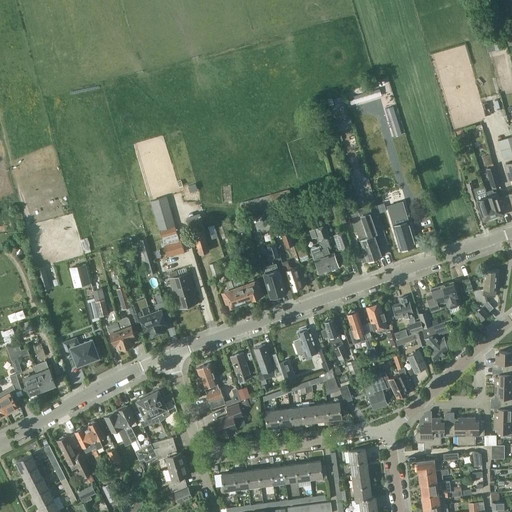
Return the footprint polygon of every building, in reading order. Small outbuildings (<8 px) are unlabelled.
[(505,40),(497,42),(494,43),(494,45),(496,51),(507,49),(505,40)] [(349,120),(344,103),(332,107),(336,123),(344,121),(349,120)] [(330,124),(324,104),(312,108),(318,127),(330,124)] [(463,129),(456,132),(458,138),(465,136),(463,129)] [(511,157),(511,140),(511,136),(498,140),(504,160),(511,157)] [(497,174),(496,170),(494,166),(486,168),(492,188),(500,186),(497,174)] [(476,195),(474,187),(468,189),(470,199),(476,198),(476,195)] [(288,190),(240,203),(243,216),(291,203),(288,190)] [(492,190),(486,192),(485,192),(494,217),(504,214),(497,193),(494,195),(492,190)] [(494,217),(485,192),(476,195),(484,220),(494,217)] [(179,239),(174,225),(166,196),(151,201),(159,229),(162,239),(163,239),(168,256),(184,251),(181,239),(179,239)] [(415,245),(402,201),(387,206),(400,249),(415,245)] [(369,205),(358,209),(359,212),(358,212),(362,224),(367,237),(366,238),(374,258),(385,254),(378,235),(379,235),(369,205)] [(262,215),(264,224),(281,220),(278,211),(262,215)] [(358,212),(351,214),(357,233),(364,253),(360,255),(363,262),(374,258),(366,238),(367,237),(362,224),(358,212)] [(212,223),(212,222),(208,217),(203,220),(207,226),(212,223)] [(238,223),(240,232),(248,230),(246,221),(238,223)] [(321,248),(329,270),(339,266),(334,252),(330,253),(328,247),(330,246),(327,238),(330,237),(326,224),(315,228),(321,247),(321,248)] [(223,239),(229,237),(225,225),(215,228),(216,230),(220,229),(223,239)] [(203,229),(193,232),(195,238),(199,253),(209,250),(205,235),(203,229)] [(294,245),(289,229),(273,234),(274,236),(282,234),(286,248),(294,245)] [(344,231),(337,234),(342,250),(350,247),(344,231)] [(146,238),(140,240),(144,252),(149,250),(146,238)] [(300,261),(308,258),(303,241),(295,244),(300,261)] [(267,246),(271,259),(279,257),(275,243),(267,246)] [(321,247),(319,248),(318,246),(316,245),(315,245),(313,246),(312,247),(311,249),(311,251),(312,253),(313,256),(314,256),(315,259),(320,273),(329,270),(321,248),(321,247)] [(152,260),(147,262),(150,274),(156,272),(152,260)] [(291,268),(288,261),(283,262),(287,275),(292,290),(303,287),(296,266),(291,268)] [(216,262),(210,264),(214,279),(221,277),(216,262)] [(85,264),(70,268),(72,276),(75,286),(90,282),(87,273),(85,264)] [(271,271),(264,273),(272,297),(275,296),(276,298),(282,296),(282,294),(285,293),(278,269),(271,271)] [(189,272),(178,276),(176,270),(169,272),(170,278),(169,278),(178,309),(198,303),(189,272)] [(251,300),(245,284),(243,278),(242,278),(240,271),(230,275),(231,279),(232,282),(240,303),(245,302),(246,302),(249,301),(250,300),(251,300)] [(477,305),(481,303),(489,312),(493,307),(487,301),(486,295),(495,296),(497,272),(484,271),(483,289),(479,288),(473,290),(477,305)] [(130,307),(127,296),(124,287),(121,274),(114,276),(118,288),(117,289),(123,309),(130,307)] [(39,278),(43,290),(49,289),(45,276),(39,278)] [(462,280),(466,291),(473,289),(469,278),(462,280)] [(226,281),(229,289),(223,291),(229,307),(240,303),(232,282),(231,279),(226,281)] [(245,284),(251,300),(262,296),(256,280),(245,284)] [(451,281),(451,282),(439,285),(444,301),(445,301),(449,317),(456,315),(452,299),(456,298),(457,298),(452,281),(451,281)] [(439,285),(430,288),(432,294),(427,295),(431,309),(437,308),(436,304),(444,301),(439,285)] [(102,288),(93,291),(94,297),(95,298),(99,316),(108,314),(102,288)] [(398,299),(399,303),(392,306),(396,318),(403,316),(404,319),(407,318),(409,323),(414,321),(407,296),(398,299)] [(94,297),(87,299),(92,321),(100,319),(99,316),(94,298),(94,297)] [(146,315),(144,315),(142,308),(147,306),(144,298),(136,301),(136,303),(139,312),(133,314),(137,324),(142,322),(146,333),(148,332),(150,336),(157,333),(150,314),(146,316),(146,315)] [(133,314),(139,312),(136,303),(130,305),(133,314)] [(378,303),(366,307),(374,330),(376,329),(377,331),(379,332),(384,331),(385,328),(385,326),(391,324),(389,317),(385,318),(383,313),(382,313),(378,303)] [(481,308),(474,313),(480,320),(487,314),(481,308)] [(368,350),(374,348),(370,336),(371,336),(370,336),(365,338),(362,326),(357,311),(355,311),(355,310),(350,309),(348,312),(348,314),(347,314),(352,330),(349,331),(353,343),(364,339),(368,350)] [(150,314),(157,333),(166,330),(164,326),(167,326),(161,310),(155,312),(150,314)] [(444,316),(430,321),(427,311),(418,314),(420,320),(419,320),(421,329),(422,329),(432,326),(445,321),(444,316)] [(323,322),(325,329),(321,330),(324,338),(328,337),(331,345),(332,344),(339,359),(348,356),(342,341),(340,342),(338,334),(333,319),(331,319),(331,318),(327,316),(324,320),(325,322),(323,322)] [(126,317),(118,320),(120,329),(126,346),(134,343),(133,340),(136,339),(129,318),(126,317)] [(117,320),(118,323),(109,327),(110,329),(108,329),(115,346),(118,345),(119,348),(126,346),(120,329),(118,320),(117,320)] [(421,329),(419,320),(409,324),(411,332),(412,332),(412,333),(421,330),(420,329),(421,329)] [(440,340),(435,335),(442,332),(442,334),(446,332),(448,331),(445,321),(432,326),(422,329),(425,338),(425,337),(432,347),(430,349),(434,361),(448,348),(444,336),(440,340)] [(317,348),(310,328),(307,329),(306,327),(300,330),(300,331),(297,332),(300,340),(295,343),(298,353),(304,351),(307,358),(312,357),(310,351),(317,348)] [(389,338),(396,336),(394,329),(387,331),(389,338)] [(419,346),(426,344),(421,331),(396,340),(398,345),(417,338),(419,346)] [(92,339),(66,349),(69,356),(74,355),(77,364),(93,359),(93,361),(101,358),(98,348),(96,349),(92,339)] [(18,357),(17,358),(29,354),(27,348),(21,350),(17,340),(6,345),(11,360),(18,357)] [(265,344),(254,348),(259,362),(260,362),(263,372),(258,374),(262,386),(268,384),(266,379),(275,375),(276,377),(283,374),(279,363),(276,353),(269,356),(265,344)] [(333,368),(330,360),(330,359),(325,347),(319,349),(318,349),(320,354),(323,362),(322,363),(325,371),(333,368)] [(511,368),(511,349),(510,349),(508,349),(508,350),(507,351),(499,351),(499,355),(495,355),(495,364),(502,364),(502,369),(511,368)] [(418,350),(407,355),(414,371),(425,366),(418,350)] [(242,352),(231,356),(240,383),(245,381),(244,376),(249,374),(242,352)] [(397,397),(408,392),(403,380),(408,378),(405,367),(404,367),(399,354),(395,355),(400,369),(398,369),(400,374),(389,379),(388,379),(397,397)] [(18,357),(11,360),(16,374),(22,372),(17,358),(18,357)] [(46,360),(34,365),(37,372),(44,389),(55,384),(47,363),(46,360)] [(279,363),(283,374),(291,371),(287,360),(286,360),(279,363)] [(351,375),(359,372),(355,360),(347,362),(351,375)] [(203,388),(209,385),(211,391),(206,393),(212,408),(225,403),(220,388),(219,389),(210,363),(196,369),(203,388)] [(339,366),(333,369),(334,372),(336,375),(342,373),(339,366)] [(333,369),(333,368),(325,371),(326,372),(321,374),(324,381),(324,382),(326,395),(339,390),(338,387),(334,377),(336,376),(336,375),(334,372),(333,369)] [(511,368),(502,369),(502,374),(498,374),(498,377),(494,377),(494,386),(511,386),(511,368)] [(37,372),(24,378),(30,394),(44,389),(37,372)] [(16,374),(10,376),(14,386),(0,393),(0,400),(6,412),(17,407),(14,402),(18,399),(16,391),(21,389),(16,374)] [(320,384),(324,382),(324,381),(321,374),(319,374),(320,377),(310,380),(311,385),(312,385),(319,382),(320,384)] [(298,384),(299,389),(300,388),(301,394),(313,391),(312,385),(311,385),(310,380),(298,384)] [(384,380),(374,384),(374,383),(371,384),(375,395),(366,398),(367,403),(371,402),(374,408),(387,403),(383,392),(384,391),(383,389),(387,387),(384,380)] [(288,393),(299,389),(298,384),(286,388),(288,393)] [(511,386),(494,386),(494,395),(498,395),(498,398),(501,398),(501,403),(511,403),(511,386)] [(152,393),(147,395),(160,420),(165,416),(169,414),(169,415),(170,414),(162,397),(164,396),(160,387),(151,391),(152,393)] [(247,387),(237,390),(241,400),(250,397),(247,387)] [(288,393),(286,388),(274,392),(276,397),(288,393)] [(276,397),(274,392),(263,396),(264,401),(276,397)] [(147,395),(147,393),(139,397),(140,399),(136,401),(142,411),(136,414),(143,427),(144,427),(143,426),(153,422),(160,420),(147,395)] [(339,401),(339,398),(336,397),(334,397),(332,399),(333,402),(327,402),(329,419),(342,417),(339,401)] [(245,408),(251,406),(248,399),(242,401),(245,408)] [(314,404),(314,401),(309,401),(309,405),(303,406),(302,402),(304,422),(317,421),(314,404)] [(290,407),(292,424),(304,422),(302,402),(297,403),(297,406),(290,407)] [(314,404),(317,421),(329,419),(327,402),(314,404)] [(494,412),(493,420),(511,420),(511,403),(501,403),(501,408),(497,408),(497,412),(494,412)] [(121,409),(116,411),(123,427),(124,426),(132,442),(138,439),(131,426),(130,423),(134,421),(127,406),(126,406),(125,404),(120,407),(121,409)] [(223,437),(235,433),(234,430),(237,429),(235,422),(236,419),(243,416),(239,404),(227,408),(229,415),(213,421),(218,435),(222,434),(223,437)] [(277,409),(280,426),(292,424),(290,407),(277,409)] [(280,426),(277,409),(265,411),(267,427),(280,426)] [(419,419),(419,425),(420,431),(418,431),(417,432),(416,433),(415,434),(414,435),(414,437),(414,438),(415,440),(416,441),(417,442),(418,442),(420,442),(423,442),(423,449),(433,449),(432,445),(432,433),(431,418),(431,410),(427,410),(419,419)] [(106,416),(105,416),(113,432),(118,429),(126,445),(131,443),(132,442),(124,426),(123,427),(116,411),(112,413),(111,412),(106,414),(106,416)] [(449,436),(448,421),(441,421),(440,417),(431,418),(432,433),(432,445),(441,445),(441,436),(449,436)] [(466,445),(466,417),(457,417),(457,421),(448,421),(449,436),(458,436),(458,445),(466,445)] [(475,417),(466,417),(466,445),(475,444),(475,436),(484,435),(484,421),(475,421),(475,417)] [(511,420),(493,420),(493,429),(497,429),(497,433),(500,433),(500,438),(511,438),(511,429),(511,420)] [(87,425),(85,426),(95,445),(96,447),(97,449),(98,449),(103,447),(99,438),(104,436),(96,421),(95,421),(94,421),(91,422),(91,423),(87,425)] [(77,430),(75,431),(83,446),(86,453),(96,447),(95,445),(85,426),(81,428),(80,428),(77,429),(77,430)] [(60,439),(57,440),(69,464),(76,460),(84,476),(84,477),(87,482),(87,483),(94,480),(90,473),(80,454),(76,456),(75,453),(66,436),(65,436),(63,436),(60,437),(60,439)] [(172,437),(158,442),(160,447),(169,445),(174,444),(172,437)] [(158,441),(151,443),(154,449),(160,447),(158,442),(158,441)] [(140,449),(136,451),(141,462),(145,460),(146,461),(157,456),(156,455),(154,449),(151,443),(140,449)] [(49,458),(55,455),(50,445),(44,448),(49,458)] [(169,469),(184,464),(184,463),(186,463),(184,456),(182,457),(181,453),(176,454),(175,450),(171,451),(169,445),(160,447),(154,449),(156,455),(157,456),(158,459),(165,457),(168,468),(169,469)] [(504,448),(504,445),(501,445),(496,445),(491,445),(491,458),(505,458),(504,448)] [(121,460),(116,448),(108,451),(113,463),(121,460)] [(365,448),(349,450),(350,462),(367,460),(365,448)] [(21,472),(36,464),(31,453),(16,460),(21,472)] [(60,466),(55,455),(49,458),(55,469),(60,466)] [(417,461),(418,467),(416,467),(417,472),(418,472),(418,473),(434,470),(433,464),(439,464),(438,458),(417,461)] [(352,474),(368,472),(367,460),(350,462),(352,474)] [(308,462),(310,479),(322,477),(320,461),(308,462)] [(308,462),(295,464),(298,481),(310,479),(308,462)] [(36,464),(21,472),(27,483),(42,475),(36,464)] [(169,469),(172,480),(169,485),(172,492),(185,487),(183,477),(188,476),(186,472),(189,471),(187,465),(185,465),(184,464),(169,469)] [(295,464),(283,466),(285,482),(298,481),(295,464)] [(66,477),(60,466),(55,469),(60,480),(66,477)] [(283,466),(271,467),(273,484),(285,482),(283,466)] [(273,484),(271,467),(258,469),(261,485),(273,484)] [(258,469),(246,471),(248,487),(261,485),(258,469)] [(443,481),(442,474),(448,473),(448,469),(434,470),(418,473),(419,473),(420,478),(419,479),(419,482),(420,483),(420,484),(436,482),(443,481)] [(248,487),(246,471),(234,472),(236,489),(248,487)] [(236,489),(234,472),(221,474),(223,490),(236,489)] [(352,474),(354,487),(370,484),(368,472),(352,474)] [(42,475),(27,483),(32,494),(47,486),(42,475)] [(71,489),(66,477),(60,480),(66,491),(71,489)] [(127,481),(119,485),(124,495),(132,491),(127,481)] [(444,492),(450,491),(449,481),(443,482),(443,481),(436,482),(420,484),(421,489),(420,490),(421,493),(422,494),(422,495),(437,493),(444,492)] [(110,502),(111,502),(119,498),(120,497),(113,482),(102,487),(109,502),(110,502)] [(355,500),(359,499),(372,497),(370,484),(354,487),(355,500)] [(77,492),(81,500),(91,496),(96,493),(92,485),(87,487),(77,492)] [(53,498),(47,486),(32,494),(38,505),(53,498)] [(187,487),(175,493),(178,502),(191,497),(187,487)] [(336,494),(338,502),(347,501),(345,488),(341,489),(341,493),(336,494)] [(77,501),(71,489),(66,491),(68,496),(70,499),(72,504),(77,501)] [(422,495),(422,496),(421,497),(422,501),(423,501),(423,506),(439,504),(437,493),(422,495)] [(135,511),(142,503),(130,494),(115,511),(135,511)] [(361,511),(377,510),(376,497),(372,497),(359,499),(355,500),(356,503),(360,503),(361,511)] [(51,511),(58,509),(53,498),(38,505),(41,511),(51,511)] [(471,511),(485,511),(484,501),(468,503),(469,506),(469,511),(471,511)] [(87,511),(83,503),(78,505),(80,511),(87,511)] [(423,506),(424,508),(423,509),(423,511),(448,511),(447,503),(439,504),(423,506)]
